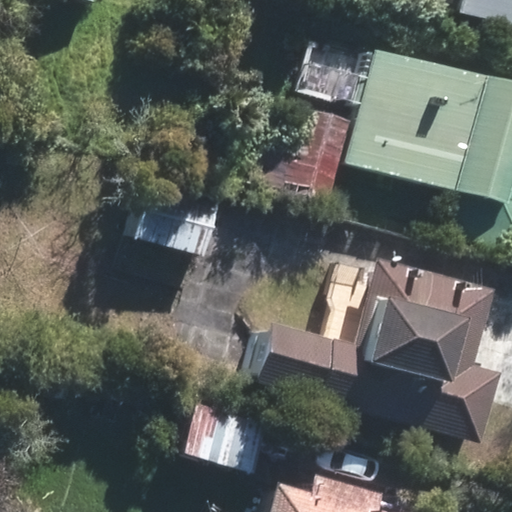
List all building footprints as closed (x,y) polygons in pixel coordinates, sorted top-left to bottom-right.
[(511,0),(448,0),(442,23),(511,40),(511,0)] [(511,201),(511,93),(303,42),(289,100),(341,112),(325,175),(508,220),(511,201)] [(200,225),(127,205),(117,244),(189,264),(200,225)] [(334,349),(248,328),(232,392),(465,449),(483,374),(458,368),(476,294),(355,264),(334,349)] [(248,428),(176,408),(162,459),(235,479),(248,428)] [(285,496),(250,487),(243,511),(359,511),(363,499),(289,481),(285,496)]
